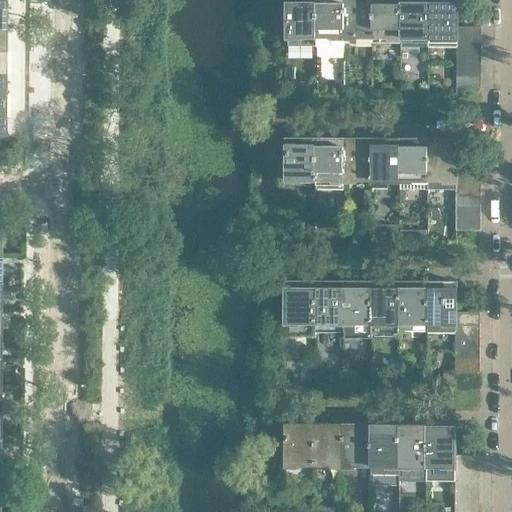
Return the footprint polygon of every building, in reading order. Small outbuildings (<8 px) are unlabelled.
[(317,36),(317,0),(288,0),(289,36),(317,36)] [(345,40),(345,0),(317,0),(317,36),(317,40),(345,40)] [(373,40),(373,0),(345,0),(345,40),(373,40)] [(401,40),(401,0),(373,0),(373,40),(401,40)] [(429,40),(429,0),(401,0),(401,40),(429,40)] [(458,26),(457,0),(429,0),(429,40),(429,47),(457,47),(458,39),(458,37),(458,26)] [(482,39),(482,26),(458,26),(458,37),(458,39),(482,39)] [(482,51),(482,39),(458,39),(457,47),(457,51),(482,51)] [(482,63),(482,51),(457,51),(457,63),(482,63)] [(482,75),(482,63),(457,63),(457,75),(482,75)] [(482,87),(482,75),(457,75),(457,87),(482,87)] [(317,178),(317,138),(288,138),(288,178),(317,178)] [(345,179),(345,139),(317,138),(317,178),(345,179)] [(373,179),(373,139),(345,139),(345,179),(373,179)] [(401,179),(401,139),(373,139),(373,179),(401,179)] [(429,179),(429,139),(401,139),(401,179),(429,179)] [(457,169),(457,139),(429,139),(429,179),(429,189),(457,189),(457,182),(457,179),(457,169)] [(481,182),(481,169),(457,169),(457,179),(457,182),(481,182)] [(481,194),(481,182),(457,182),(457,189),(457,194),(481,194)] [(481,206),(481,194),(457,194),(457,206),(481,206)] [(481,218),(481,206),(457,206),(457,218),(481,218)] [(481,230),(481,218),(457,218),(457,230),(481,230)] [(316,321),(316,281),(288,281),(287,321),(316,321)] [(344,321),(344,282),(316,281),(316,321),(344,321)] [(372,332),(372,322),(372,282),(344,282),(344,321),(344,332),(372,332)] [(400,322),(400,282),(372,282),(372,322),(400,322)] [(428,322),(428,282),(400,282),(400,322),(428,322)] [(456,312),(457,282),(428,282),(428,322),(428,332),(456,332),(456,324),(456,322),(456,312)] [(481,325),(481,312),(456,312),(456,322),(456,324),(481,325)] [(481,337),(481,325),(456,324),(456,332),(456,336),(481,337)] [(480,349),(481,337),(456,336),(456,348),(480,349)] [(480,361),(480,349),(456,348),(456,360),(480,361)] [(480,373),(480,361),(456,360),(456,373),(480,373)] [(315,464),(315,424),(287,424),(287,464),(315,464)] [(343,464),(343,424),(315,424),(315,464),(343,464)] [(371,464),(371,424),(343,424),(343,464),(371,464)] [(399,464),(399,424),(371,424),(371,464),(399,464)] [(427,465),(427,425),(399,424),(399,464),(427,465)] [(456,465),(456,455),(456,425),(427,425),(427,465),(456,465)] [(480,467),(480,455),(456,455),(456,465),(456,467),(480,467)] [(480,479),(480,467),(456,467),(455,479),(480,479)] [(480,491),(480,479),(455,479),(455,491),(480,491)] [(480,503),(480,491),(455,491),(455,503),(480,503)] [(479,511),(480,503),(455,503),(455,511),(479,511)]
